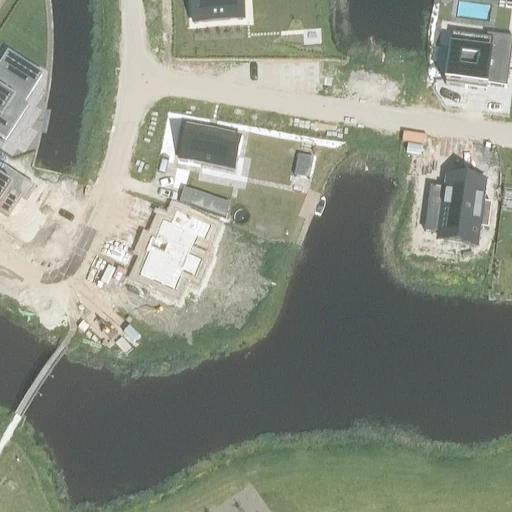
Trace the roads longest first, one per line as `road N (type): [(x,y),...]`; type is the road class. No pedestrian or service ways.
road 1 (tertiary): [(511,135),(131,76)]
road 2 (residential): [(131,76),(109,188),(60,296),(0,256)]
